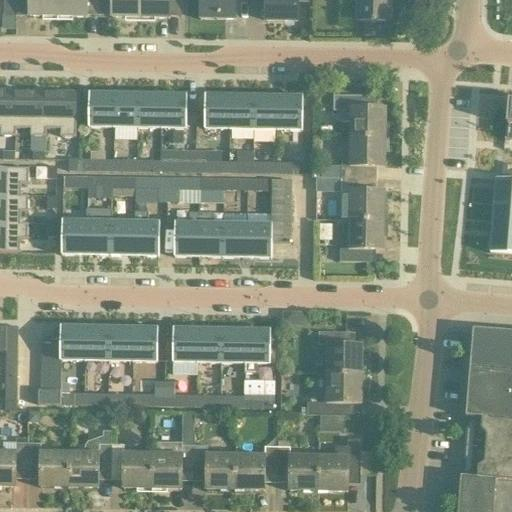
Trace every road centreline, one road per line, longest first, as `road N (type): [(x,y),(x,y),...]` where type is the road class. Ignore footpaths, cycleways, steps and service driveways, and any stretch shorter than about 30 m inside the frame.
road 1 (residential): [(441,60),(102,63),(0,51)]
road 2 (residential): [(429,303),(59,296),(0,286)]
road 3 (residential): [(429,303),(441,60)]
road 4 (residential): [(407,511),(429,303)]
